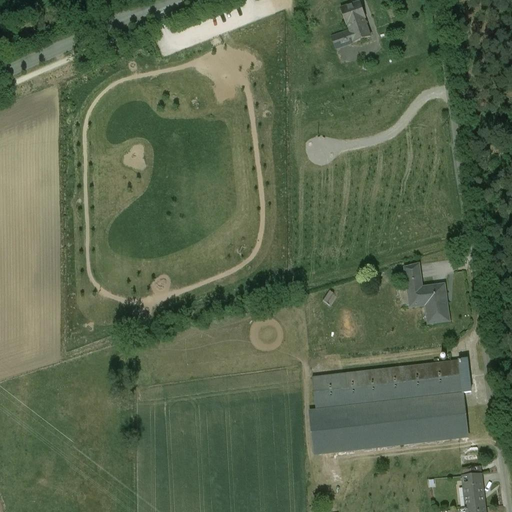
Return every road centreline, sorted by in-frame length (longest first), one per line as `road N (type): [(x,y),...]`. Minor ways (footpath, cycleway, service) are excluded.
road 1 (unclassified): [(437,0),(509,511)]
road 2 (tertiary): [(181,0),(0,76)]
